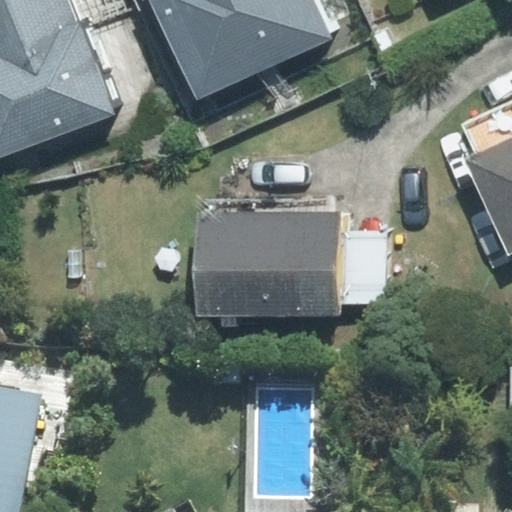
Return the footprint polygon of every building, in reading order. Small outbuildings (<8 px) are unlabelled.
[(0,0),(0,155),(121,110),(80,0),(0,0)] [(511,132),(459,155),(499,252),(511,246),(511,132)] [(331,316),(331,297),(388,298),(389,229),(333,228),(333,213),(194,211),(192,314),(331,316)] [(0,511),(20,511),(38,417),(78,425),(89,364),(0,347),(0,511)] [(511,361),(503,361),(501,409),(511,409),(511,361)]
